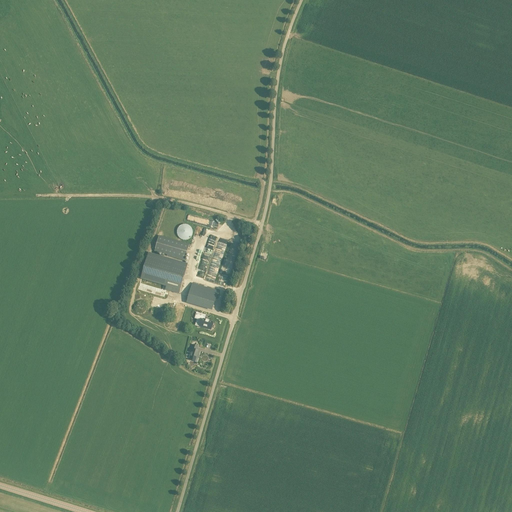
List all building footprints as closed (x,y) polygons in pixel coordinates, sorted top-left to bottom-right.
[(184,240),(186,240),(187,240),(188,239),(189,239),(190,238),(191,237),(192,236),(192,234),(192,233),(192,232),(192,230),(192,229),(191,228),(190,227),(189,226),(188,225),(187,225),(186,225),(184,225),(183,225),(182,225),(181,226),(179,227),(179,228),(178,229),(177,230),(177,231),(177,232),(177,234),(177,235),(178,236),(179,237),(180,238),(181,239),(182,240),(183,240),(184,240)] [(185,260),(189,245),(159,236),(155,251),(185,260)] [(179,294),(187,265),(148,254),(141,278),(167,286),(165,290),(179,294)] [(205,277),(207,269),(200,267),(197,275),(205,277)] [(213,307),(218,291),(192,284),(188,300),(213,307)] [(186,310),(188,305),(182,303),(178,318),(187,320),(189,311),(186,310)] [(196,312),(194,319),(200,320),(198,326),(211,330),(213,322),(205,320),(206,315),(196,312)] [(197,362),(200,352),(197,351),(198,347),(192,345),(190,350),(192,350),(189,360),(197,362)]
